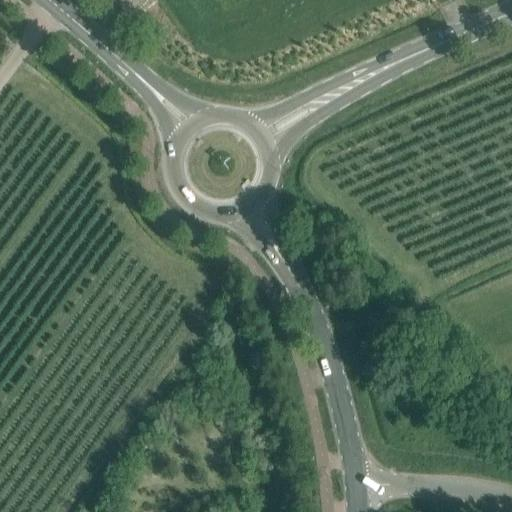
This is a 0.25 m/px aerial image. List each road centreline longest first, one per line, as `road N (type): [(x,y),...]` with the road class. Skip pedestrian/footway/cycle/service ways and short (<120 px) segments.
road 1 (secondary): [(358,490),(341,396),(278,251)]
road 2 (secondary): [(336,93),(511,12)]
road 3 (unclassified): [(511,498),(443,488),(358,490)]
road 4 (secondary): [(178,133),(166,161),(178,201),(198,217),(240,219)]
road 5 (tertiary): [(145,87),(55,0)]
